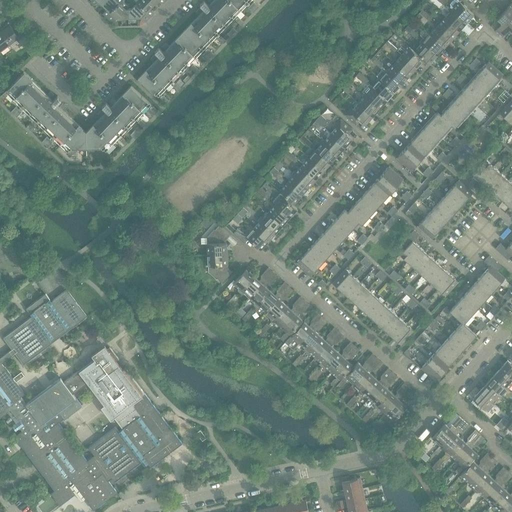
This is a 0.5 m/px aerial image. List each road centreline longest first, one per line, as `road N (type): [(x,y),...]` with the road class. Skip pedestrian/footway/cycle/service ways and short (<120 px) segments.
road 1 (residential): [(485,32),(275,265)]
road 2 (residential): [(275,265),(439,405)]
road 3 (residential): [(133,511),(320,471)]
road 4 (residential): [(320,471),(397,450),(439,405)]
road 5 (residential): [(33,58),(79,102),(127,52)]
